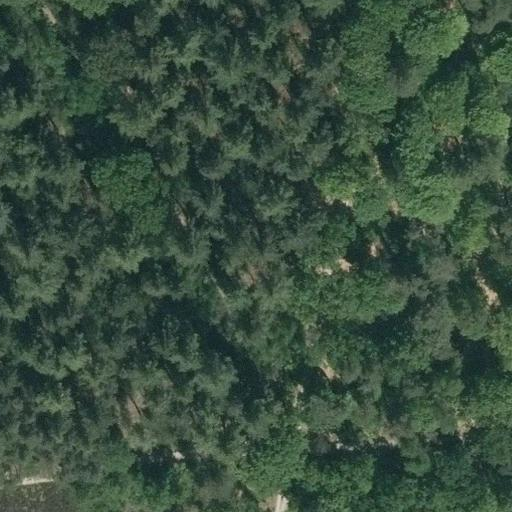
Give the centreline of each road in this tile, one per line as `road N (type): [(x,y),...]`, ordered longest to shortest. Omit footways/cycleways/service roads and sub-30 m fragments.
road 1 (track): [(279,451),(153,140),(23,0)]
road 2 (track): [(279,451),(371,0)]
road 3 (track): [(0,474),(279,451)]
road 4 (track): [(279,451),(511,436)]
